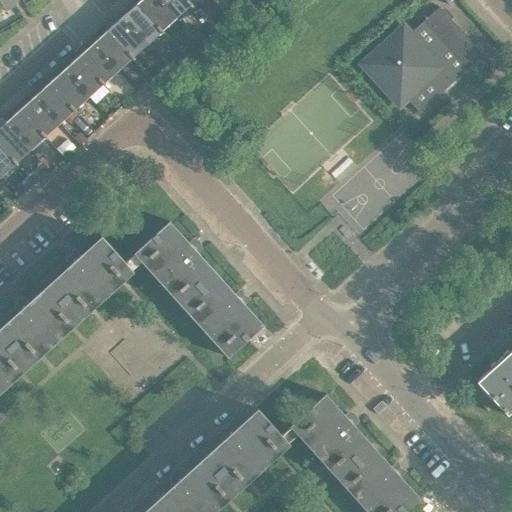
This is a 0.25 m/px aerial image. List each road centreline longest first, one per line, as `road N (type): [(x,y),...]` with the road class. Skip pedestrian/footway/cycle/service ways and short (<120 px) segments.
road 1 (residential): [(316,322),(142,121),(0,242)]
road 2 (residential): [(107,511),(316,322)]
road 3 (residential): [(342,341),(511,144)]
road 4 (residential): [(471,494),(342,341)]
road 5 (residential): [(0,94),(103,0)]
